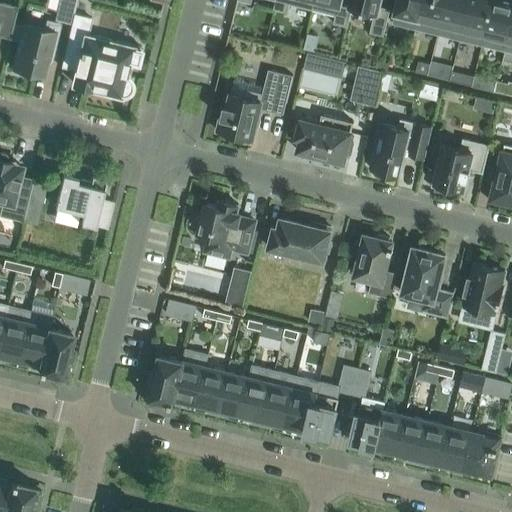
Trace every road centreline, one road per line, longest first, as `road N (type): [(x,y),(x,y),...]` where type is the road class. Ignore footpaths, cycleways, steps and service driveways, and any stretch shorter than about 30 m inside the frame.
road 1 (residential): [(90,420),(468,511)]
road 2 (residential): [(511,235),(158,147)]
road 3 (residential): [(90,420),(158,147)]
road 4 (residential): [(158,147),(0,110)]
road 5 (residential): [(158,147),(194,0)]
